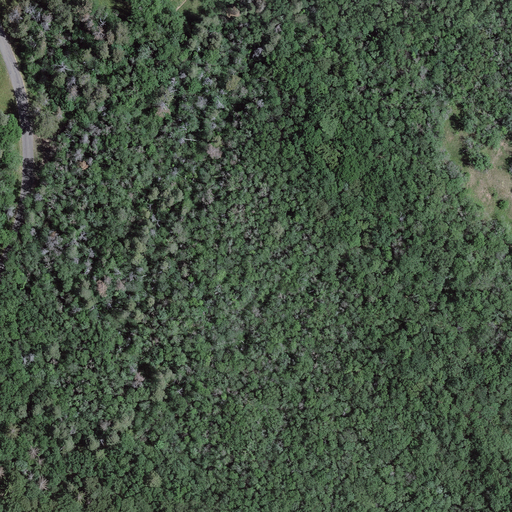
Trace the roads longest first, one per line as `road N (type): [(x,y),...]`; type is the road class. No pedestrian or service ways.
road 1 (tertiary): [(0,34),(20,88),(27,150),(23,205),(0,269)]
road 2 (track): [(0,452),(26,292),(15,237)]
road 3 (track): [(26,188),(37,182),(60,132),(131,65),(152,33)]
